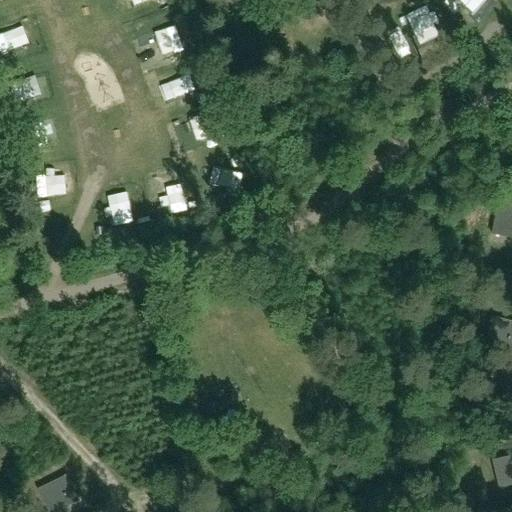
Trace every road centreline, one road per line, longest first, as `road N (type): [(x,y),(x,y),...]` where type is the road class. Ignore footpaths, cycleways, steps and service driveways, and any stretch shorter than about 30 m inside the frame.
road 1 (track): [(91,511),(115,493),(0,339)]
road 2 (track): [(414,137),(317,0)]
road 3 (track): [(397,109),(408,83),(506,17)]
